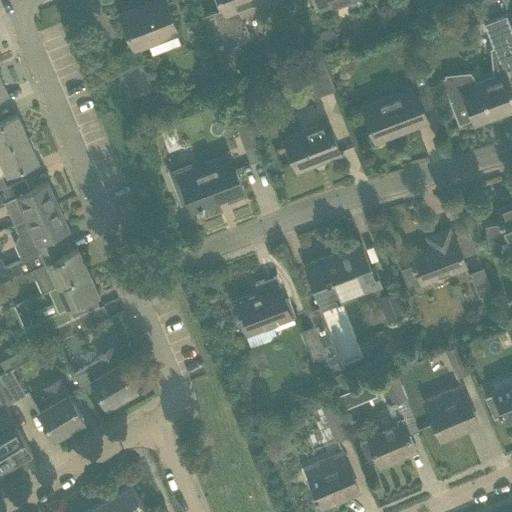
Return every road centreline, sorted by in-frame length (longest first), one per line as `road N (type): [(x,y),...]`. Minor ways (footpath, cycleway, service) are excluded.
road 1 (residential): [(128,276),(331,203),(511,152)]
road 2 (residential): [(128,276),(12,3)]
road 3 (residential): [(1,511),(154,428)]
road 4 (residential): [(154,428),(171,410),(175,389),(128,276)]
